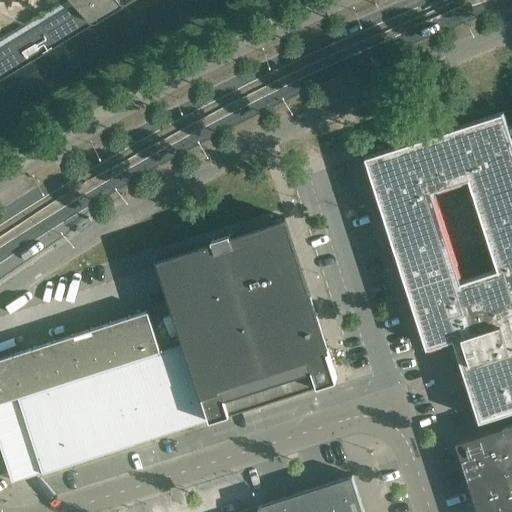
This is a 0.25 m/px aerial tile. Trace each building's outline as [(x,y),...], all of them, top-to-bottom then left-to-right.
[(0,0),(0,78),(130,0),(0,0)] [(511,145),(511,141),(511,140),(511,139),(511,138),(510,138),(506,127),(506,126),(502,114),(504,114),(503,111),(501,112),(501,113),(477,121),(476,120),(474,121),(474,122),(450,130),(450,128),(447,129),(448,131),(424,138),(423,137),(421,138),(421,139),(397,147),(396,146),(394,146),(395,148),(370,156),(370,154),(366,156),(427,346),(454,337),(480,419),(511,408),(511,145)] [(336,377),(285,217),(159,258),(186,343),(211,417),(336,377)] [(162,350),(149,310),(149,309),(129,315),(143,356),(162,350)] [(143,356),(129,315),(110,321),(124,362),(143,356)] [(124,362),(110,321),(91,328),(105,369),(124,362)] [(105,369),(91,328),(72,334),(85,375),(105,369)] [(85,375),(72,334),(52,340),(66,381),(85,375)] [(66,381),(52,340),(33,346),(47,387),(66,381)] [(211,417),(186,343),(162,350),(143,356),(124,362),(105,369),(85,375),(66,381),(47,387),(27,393),(8,400),(0,402),(0,441),(13,481),(211,417)] [(47,387),(33,346),(14,353),(27,393),(47,387)] [(27,393),(14,353),(0,356),(0,375),(8,400),(27,393)] [(0,402),(8,400),(0,375),(0,402)] [(511,511),(511,422),(457,440),(479,511),(511,511)] [(365,511),(353,474),(252,507),(253,511),(365,511)]
